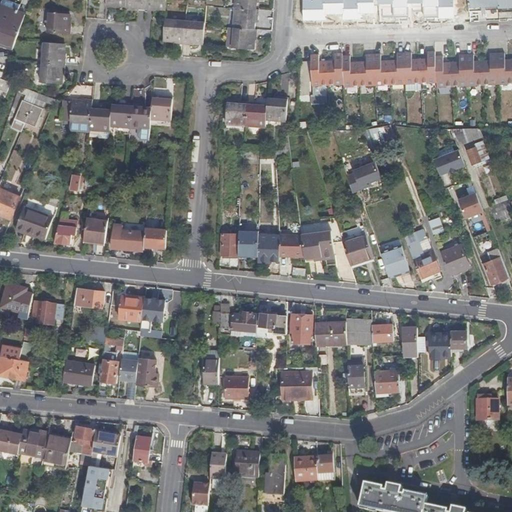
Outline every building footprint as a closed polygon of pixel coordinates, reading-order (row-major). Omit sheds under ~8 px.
[(145,10),(145,0),(125,0),(125,6),(135,7),(135,9),(145,10)] [(145,0),(145,10),(155,10),(155,8),(165,9),(165,0),(145,0)] [(236,0),(236,8),(256,9),(256,0),(236,0)] [(302,0),(303,17),(324,17),(324,11),(342,11),(342,17),(358,17),(358,11),(373,11),(373,4),(381,4),(381,16),(408,16),(408,11),(423,11),(423,17),(438,17),(438,18),(454,17),(453,0),(302,0)] [(511,0),(469,0),(470,12),(478,11),(479,21),(511,19),(511,0)] [(258,18),(259,9),(256,9),(236,8),(235,27),(255,29),(256,18),(258,18)] [(0,44),(12,49),(24,19),(0,10),(0,44)] [(69,24),(70,14),(49,12),(47,32),(70,34),(71,24),(69,24)] [(172,43),(183,44),(185,21),(164,19),(163,40),(172,41),(172,43)] [(193,42),(203,43),(204,25),(204,22),(185,21),(183,44),(193,45),(193,42)] [(257,38),(258,29),(255,29),(235,27),(234,47),(254,49),(255,38),(257,38)] [(64,54),(65,44),(44,43),(42,63),(65,65),(66,55),(64,54)] [(420,60),(422,82),(438,81),(436,57),(436,52),(428,53),(429,60),(420,60)] [(404,54),(406,82),(422,82),(420,60),(413,60),(413,53),(404,54)] [(483,61),(484,82),(499,81),(498,53),(491,53),(491,60),(483,61)] [(498,53),(499,81),(511,80),(511,58),(506,59),(506,53),(498,53)] [(389,62),(391,83),(406,82),(404,54),(398,54),(398,61),(389,62)] [(327,63),(328,86),(344,86),(343,57),(343,55),(336,55),(336,62),(327,63)] [(374,56),(375,84),(391,83),(389,62),(382,62),(382,55),(374,56)] [(451,62),(452,84),(468,83),(467,55),(460,55),(460,62),(451,62)] [(467,55),(468,83),(484,82),(483,61),(475,61),(475,55),(467,55)] [(328,86),(327,63),(320,63),(320,56),(312,57),(313,87),(328,86)] [(359,63),(360,85),(375,84),(374,56),(367,56),(367,63),(359,63)] [(436,57),(438,81),(438,84),(452,84),(451,62),(444,63),(444,56),(436,57)] [(343,57),(344,86),(360,85),(359,63),(351,64),(351,57),(343,57)] [(64,74),(65,65),(42,63),(40,81),(61,83),(62,74),(64,74)] [(0,77),(0,86),(7,89),(10,81),(2,79),(0,77)] [(36,97),(38,92),(29,89),(20,85),(18,90),(36,97)] [(53,104),(55,99),(38,92),(36,97),(53,104)] [(155,98),(154,108),(154,119),(174,121),(175,98),(165,97),(165,99),(155,98)] [(267,105),(266,119),(286,120),(287,99),(277,98),(268,97),(267,105)] [(26,122),(33,103),(22,99),(11,126),(22,131),(26,122)] [(95,106),(96,100),(87,100),(86,102),(76,101),(74,122),(94,123),(95,106)] [(226,123),(246,124),(247,101),(237,101),(237,103),(227,102),(226,123)] [(246,124),(265,126),(266,119),(267,105),(257,104),(257,102),(247,101),(246,124)] [(44,108),(33,103),(26,122),(36,126),(44,108)] [(125,106),(116,105),(115,111),(114,126),(134,128),(136,104),(125,104),(125,106)] [(145,105),(136,104),(134,128),(153,129),(153,126),(154,119),(154,108),(145,107),(145,105)] [(105,107),(95,106),(94,123),(93,129),(113,131),(114,126),(115,111),(105,110),(105,107)] [(417,118),(408,117),(408,124),(416,125),(417,118)] [(27,124),(24,130),(33,135),(36,128),(27,124)] [(479,126),(451,126),(457,143),(482,135),(479,126)] [(374,137),(386,135),(384,127),(372,129),(374,137)] [(482,138),(474,141),(475,144),(465,148),(471,163),(489,156),(482,138)] [(456,168),(465,164),(459,149),(435,159),(441,174),(451,170),(456,168)] [(382,177),(377,164),(376,161),(354,169),(355,172),(347,175),(352,189),(353,192),(361,188),(360,186),(371,182),(382,177)] [(79,191),(81,175),(74,174),(71,190),(79,191)] [(0,188),(0,214),(11,219),(21,197),(0,188)] [(466,218),(484,211),(477,193),(459,200),(466,218)] [(240,218),(240,199),(231,199),(231,208),(225,208),(225,218),(240,218)] [(511,210),(508,200),(490,207),(497,224),(511,217),(511,210)] [(56,214),(27,203),(17,230),(35,237),(36,234),(46,238),(56,214)] [(105,242),(109,220),(87,217),(84,240),(97,241),(105,242)] [(439,217),(429,220),(434,232),(443,229),(439,217)] [(54,243),(71,245),(72,235),(75,220),(61,218),(54,243)] [(511,226),(511,221),(509,223),(503,225),(504,229),(511,226)] [(343,242),(338,225),(302,234),(302,236),(305,256),(305,257),(323,254),(326,256),(334,256),(336,253),(333,245),(343,242)] [(144,247),(145,233),(122,230),(123,227),(113,226),(110,246),(119,247),(144,250),(144,247)] [(349,238),(365,234),(363,227),(347,231),(349,238)] [(167,231),(167,230),(146,229),(145,233),(144,247),(157,248),(157,251),(166,252),(166,248),(167,231)] [(413,256),(433,249),(429,239),(426,240),(425,237),(427,236),(424,229),(415,232),(406,236),(408,244),(413,256)] [(259,256),(259,235),(259,231),(239,231),(239,234),(239,255),(239,256),(259,256)] [(222,255),(239,255),(239,234),(222,234),(222,255)] [(280,256),(281,236),(259,235),(259,256),(259,260),(280,261),(280,256)] [(305,256),(302,236),(281,235),(281,236),(280,256),(300,256),(305,257),(305,256)] [(374,258),(367,235),(343,242),(351,265),(374,258)] [(461,243),(441,250),(450,273),(469,266),(461,243)] [(401,244),(381,250),(390,276),(396,274),(409,270),(410,270),(401,244)] [(433,249),(413,256),(423,280),(434,276),(433,271),(441,268),(433,249)] [(510,278),(499,251),(490,255),(493,262),(485,265),(492,285),(510,278)] [(375,261),(374,258),(351,265),(352,269),(375,261)] [(2,307),(20,312),(29,315),(33,294),(26,292),(27,288),(18,286),(17,288),(9,286),(10,281),(9,281),(2,307)] [(105,291),(76,288),(74,304),(103,307),(105,291)] [(122,295),(120,316),(127,317),(129,296),(122,295)] [(127,317),(120,316),(120,318),(142,320),(144,301),(132,299),(132,297),(129,296),(127,317)] [(145,298),(144,301),(142,320),(141,329),(151,330),(151,319),(161,320),(162,300),(145,298)] [(231,298),(221,298),(221,311),(221,313),(231,314),(231,298)] [(64,305),(34,301),(32,317),(37,318),(36,322),(54,324),(54,319),(62,320),(64,305)] [(19,317),(20,312),(2,307),(0,311),(19,317)] [(231,314),(221,313),(221,323),(221,328),(240,330),(239,347),(244,347),(243,361),(251,362),(251,365),(256,366),(257,336),(257,325),(257,315),(252,314),(252,312),(243,312),(243,315),(231,314)] [(287,335),(287,316),(261,314),(260,326),(257,325),(257,336),(268,338),(269,333),(287,335)] [(313,316),(292,314),(291,332),(292,332),(292,343),(310,344),(310,333),(312,333),(313,316)] [(347,344),(360,344),(359,321),(346,320),(346,322),(347,344)] [(359,321),(360,344),(373,345),(373,343),(372,326),(372,321),(359,321)] [(315,322),(316,345),(347,344),(346,322),(315,322)] [(393,325),(372,326),(373,343),(394,342),(393,325)] [(403,355),(418,354),(417,327),(402,327),(403,355)] [(151,330),(141,329),(141,333),(141,335),(156,337),(157,331),(151,330)] [(451,330),(451,337),(451,349),(467,348),(466,330),(451,330)] [(430,359),(451,358),(451,349),(451,337),(429,337),(430,359)] [(124,340),(106,338),(105,346),(104,351),(122,353),(124,340)] [(32,343),(24,342),(20,360),(29,362),(32,343)] [(77,348),(76,355),(86,357),(87,350),(77,348)] [(220,350),(206,350),(205,360),(220,360),(220,350)] [(20,360),(20,359),(2,356),(0,366),(0,375),(25,380),(29,362),(20,360)] [(156,387),(157,373),(155,373),(156,359),(139,357),(139,360),(136,382),(136,385),(156,387)] [(136,382),(139,360),(123,358),(120,380),(136,382)] [(348,358),(349,395),(360,395),(360,392),(362,392),(361,373),(360,358),(348,358)] [(103,359),(100,381),(116,384),(119,362),(103,359)] [(204,385),(219,385),(219,380),(220,360),(205,360),(204,385)] [(66,361),(63,381),(92,385),(95,365),(66,361)] [(311,398),(311,372),(281,373),(282,399),(311,398)] [(375,394),(392,393),(400,393),(399,372),(374,373),(375,394)] [(249,377),(225,376),(225,398),(249,399),(249,377)] [(499,420),(499,400),(490,400),(490,396),(477,396),(478,420),(499,420)] [(6,427),(0,425),(0,458),(17,462),(19,452),(23,435),(6,431),(6,427)] [(93,449),(95,440),(94,440),(95,429),(77,426),(75,437),(85,439),(83,448),(82,454),(92,456),(93,449)] [(23,430),(23,435),(19,452),(34,455),(44,457),(48,435),(34,432),(23,430)] [(118,454),(121,435),(96,431),(95,440),(93,449),(118,454)] [(121,458),(134,460),(137,435),(125,434),(121,458)] [(44,459),(67,463),(71,446),(72,439),(48,435),(44,457),(44,459)] [(137,435),(134,460),(149,462),(152,438),(137,435)] [(72,439),(71,446),(83,448),(85,439),(75,437),(73,436),(72,439)] [(83,448),(71,446),(70,452),(78,453),(77,460),(81,461),(80,466),(90,468),(90,466),(92,456),(82,454),(83,448)] [(260,453),(237,452),(235,477),(258,479),(260,453)] [(226,480),(227,454),(213,453),(211,479),(226,480)] [(32,465),(42,467),(44,459),(44,457),(34,455),(32,465)] [(333,456),(317,457),(319,481),(335,481),(333,456)] [(286,458),(271,457),(270,468),(272,468),(272,473),(266,473),(264,501),(284,502),(286,458)] [(319,481),(317,457),(294,458),(296,482),(319,481)] [(110,469),(90,466),(90,468),(83,506),(91,507),(104,509),(106,499),(103,497),(105,489),(107,490),(109,480),(108,477),(110,469)] [(211,484),(195,483),(192,511),(208,511),(210,500),(211,484)] [(467,511),(454,508),(453,511),(449,511),(426,506),(428,497),(406,492),(404,495),(401,494),(402,487),(389,484),(387,491),(383,490),(384,487),(365,483),(360,506),(384,511),(467,511)]
